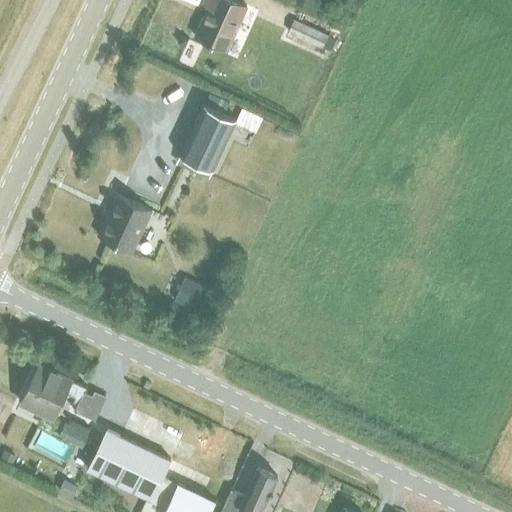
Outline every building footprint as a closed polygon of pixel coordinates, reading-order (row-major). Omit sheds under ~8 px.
[(195,36),(226,50),(247,5),(236,0),(205,0),(203,4),(208,7),(195,36)] [(288,31),(322,46),(330,50),(335,38),(294,19),(288,31)] [(275,89),(280,76),(256,67),(251,79),(275,89)] [(204,103),(211,107),(224,113),(229,102),(209,92),(204,103)] [(213,169),(237,118),(224,113),(211,107),(204,103),(180,154),(213,169)] [(246,103),(239,119),(261,127),(267,111),(246,103)] [(145,224),(152,209),(121,194),(110,217),(107,216),(98,235),(129,249),(142,222),(145,224)] [(185,271),(179,296),(203,302),(209,277),(185,271)] [(74,410),(95,419),(106,395),(94,390),(92,395),(84,391),(87,386),(39,363),(21,401),(54,417),(66,391),(76,396),(73,401),(78,403),(74,410)] [(160,449),(166,452),(171,454),(172,455),(191,415),(140,391),(121,431),(160,449)] [(88,430),(65,418),(58,433),(81,444),(88,430)] [(106,424),(88,464),(147,492),(152,494),(171,454),(166,452),(160,449),(121,431),(106,424)] [(65,457),(71,441),(38,428),(32,444),(65,457)] [(220,511),(260,511),(278,475),(258,466),(245,494),(231,488),(220,511)] [(163,474),(153,495),(152,494),(147,492),(137,511),(207,511),(214,498),(163,474)]
